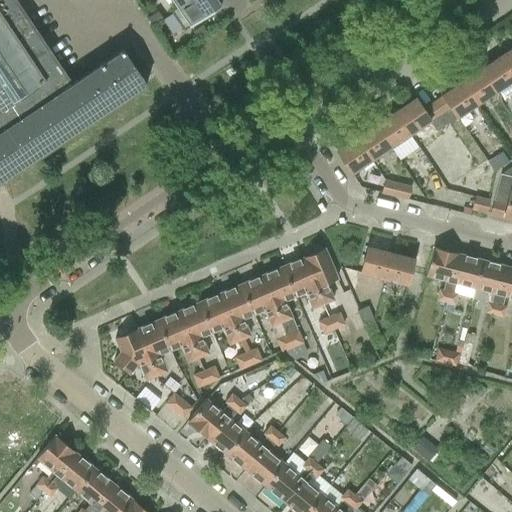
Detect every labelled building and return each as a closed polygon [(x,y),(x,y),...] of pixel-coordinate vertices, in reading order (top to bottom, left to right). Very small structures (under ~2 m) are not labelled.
[(103,63),(71,84),(14,0),(0,0),(0,182),(111,108),(120,102),(144,85),(143,84),(121,51),(103,63)] [(170,0),(173,3),(176,7),(177,9),(189,0),(170,0)] [(176,7),(170,11),(171,13),(183,31),(221,6),(216,0),(189,0),(177,9),(176,7)] [(147,18),(151,25),(161,18),(157,12),(147,18)] [(192,32),(197,38),(206,32),(202,25),(192,32)] [(511,49),(499,57),(511,76),(511,49)] [(511,76),(499,57),(481,70),(497,93),(511,82),(511,76)] [(481,70),(461,83),(476,106),(497,93),(481,70)] [(461,83),(442,96),(443,97),(457,119),(476,106),(461,83)] [(443,97),(433,104),(446,124),(455,119),(456,120),(457,119),(443,97)] [(415,99),(394,113),(409,135),(426,124),(429,122),(430,121),(422,111),(415,99)] [(433,104),(422,111),(430,121),(436,131),(446,124),(433,104)] [(394,113),(375,126),(390,148),(409,135),(394,113)] [(375,126),(356,138),(371,160),(390,148),(375,126)] [(371,160),(356,138),(336,151),(351,174),(371,160)] [(501,153),(487,162),(494,171),(508,162),(501,153)] [(491,214),(511,219),(511,190),(510,190),(511,183),(511,177),(501,175),(491,214)] [(382,193),(395,196),(397,185),(385,182),(382,193)] [(397,185),(395,196),(407,199),(410,188),(397,185)] [(473,210),(485,213),(488,200),(476,197),(473,210)] [(360,274),(383,280),(390,253),(367,247),(360,274)] [(324,248),(303,257),(323,305),(334,300),(327,284),(336,280),(336,281),(338,280),(324,248)] [(436,301),(445,303),(457,254),(433,248),(425,277),(444,282),(442,291),(439,290),(436,301)] [(390,253),(383,280),(406,286),(413,259),(390,253)] [(456,285),(474,290),(481,260),(457,254),(445,303),(454,305),(457,294),(454,294),(456,285)] [(303,257),(282,266),(296,297),(305,293),(312,310),(323,305),(303,257)] [(484,313),(493,315),(506,267),(481,260),(474,290),(493,295),(491,303),(487,302),(484,313)] [(282,266),(261,275),(282,323),(292,318),(285,302),(296,297),(282,266)] [(505,298),(511,299),(511,268),(506,267),(493,315),(503,318),(506,307),(502,306),(505,298)] [(261,275),(240,284),(254,315),(263,311),(270,328),(282,323),(261,275)] [(240,284),(220,293),(240,341),(250,336),(243,320),(254,315),(240,284)] [(220,293),(199,302),(212,333),(222,329),(229,346),(240,341),(220,293)] [(334,300),(323,305),(329,319),(340,314),(334,300)] [(199,302),(178,311),(198,359),(209,354),(202,338),(212,333),(199,302)] [(454,305),(445,303),(443,309),(453,311),(454,305)] [(366,307),(356,312),(361,322),(364,321),(367,320),(371,318),(367,308),(366,307)] [(178,311),(157,320),(170,351),(180,347),(187,364),(198,359),(178,311)] [(340,314),(329,319),(334,329),(345,325),(340,314)] [(293,318),(282,323),(288,337),(292,347),(303,343),(298,332),(293,318)] [(364,321),(361,322),(367,334),(370,332),(376,329),(371,318),(367,320),(364,321)] [(334,329),(329,319),(318,323),(322,334),(334,329)] [(157,320),(136,329),(156,375),(167,370),(160,356),(170,351),(157,320)] [(462,321),(457,340),(463,341),(465,334),(468,322),(462,321)] [(282,323),(270,328),(276,342),(281,352),(292,347),(288,337),(282,323)] [(156,375),(136,329),(115,338),(121,352),(113,362),(130,374),(137,365),(138,364),(145,380),(156,375)] [(443,332),(441,341),(450,343),(452,334),(443,332)] [(459,355),(457,364),(465,366),(473,336),(469,335),(468,335),(466,334),(465,334),(463,341),(459,355)] [(454,353),(459,355),(463,341),(457,340),(454,353)] [(256,349),(245,353),(246,355),(250,365),(261,360),(256,350),(256,349)] [(437,349),(434,360),(456,367),(457,364),(459,355),(454,353),(437,349)] [(245,353),(234,358),(234,359),(239,370),(250,365),(246,355),(245,353)] [(214,366),(204,371),(204,372),(209,383),(219,378),(215,368),(214,366)] [(204,371),(192,376),(193,377),(197,387),(209,383),(204,372),(204,371)] [(0,392),(0,457),(24,447),(0,392)] [(166,404),(183,418),(191,408),(174,394),(166,404)] [(187,422),(207,438),(239,400),(231,394),(224,403),(227,405),(222,412),(206,399),(187,422)] [(207,438),(226,454),(245,431),(231,419),(236,413),(239,415),(246,406),(239,400),(207,438)] [(340,408),(335,415),(348,426),(353,419),(340,408)] [(348,426),(345,429),(359,440),(367,431),(353,419),(348,426)] [(226,454),(246,470),(277,432),(270,426),(263,435),(266,437),(260,444),(245,431),(226,454)] [(469,430),(464,436),(470,441),(475,435),(469,430)] [(246,470),(265,486),(284,463),(270,451),(275,445),(277,447),(285,438),(277,432),(246,470)] [(438,449),(421,436),(412,449),(428,462),(438,449)] [(35,485),(43,491),(75,453),(55,437),(42,452),(36,460),(51,472),(45,479),(43,476),(35,485)] [(284,463),(265,486),(284,502),(316,464),(330,447),(322,440),(308,457),(309,458),(304,463),(292,453),(284,463)] [(485,443),(481,448),(489,455),(493,449),(485,443)] [(44,490),(43,491),(50,497),(57,488),(54,486),(60,479),(60,480),(75,492),(94,469),(75,453),(44,490)] [(394,465),(385,475),(396,485),(404,473),(411,465),(400,457),(394,465)] [(316,464),(284,502),(296,511),(308,511),(323,495),(330,487),(317,477),(323,470),(316,464)] [(77,511),(90,511),(113,485),(94,469),(75,492),(89,504),(84,511),(81,508),(77,511)] [(419,491),(427,496),(431,491),(436,485),(417,469),(407,481),(419,491)] [(368,479),(354,495),(355,496),(361,501),(375,485),(368,479)] [(35,485),(28,494),(35,500),(43,491),(35,485)] [(98,511),(99,511),(98,511),(123,511),(132,501),(113,485),(90,511),(98,511)] [(436,485),(431,491),(450,506),(455,500),(436,485)] [(323,495),(308,511),(341,511),(355,496),(347,490),(342,497),(330,487),(323,495)] [(414,511),(427,496),(419,491),(402,511),(414,511)] [(355,496),(341,511),(356,511),(355,511),(354,510),(361,501),(355,496)] [(145,511),(132,501),(123,511),(145,511)]
